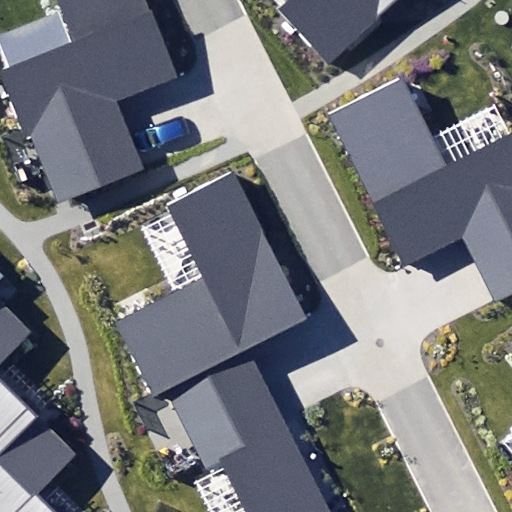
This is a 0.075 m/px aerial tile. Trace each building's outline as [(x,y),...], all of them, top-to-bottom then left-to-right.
[(0,69),(58,206),(144,170),(114,99),(177,73),(146,0),(58,0),(75,38),(0,69)] [(292,0),(284,8),(331,59),(395,0),(292,0)] [(461,237),(493,303),(511,293),(511,136),(448,167),(405,77),(328,114),(400,265),(461,237)] [(167,390),(189,430),(272,389),(251,349),(311,319),(233,168),(165,204),(202,276),(112,322),(152,398),(167,390)] [(0,355),(25,331),(0,306),(0,355)] [(0,511),(13,511),(31,495),(69,456),(0,388),(0,511)] [(335,511),(272,389),(189,430),(207,467),(221,459),(225,466),(248,511),(335,511)] [(47,511),(31,495),(13,511),(47,511)]
